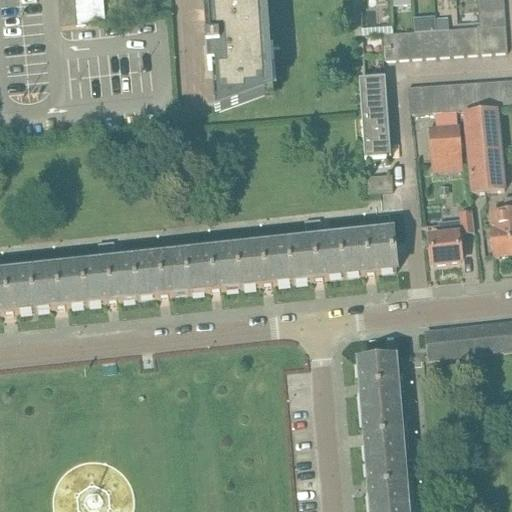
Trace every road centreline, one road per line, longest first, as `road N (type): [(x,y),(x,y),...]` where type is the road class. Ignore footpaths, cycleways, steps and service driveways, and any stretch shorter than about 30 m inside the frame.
road 1 (residential): [(0,358),(317,324)]
road 2 (residential): [(317,324),(511,303)]
road 3 (residential): [(332,511),(317,324)]
